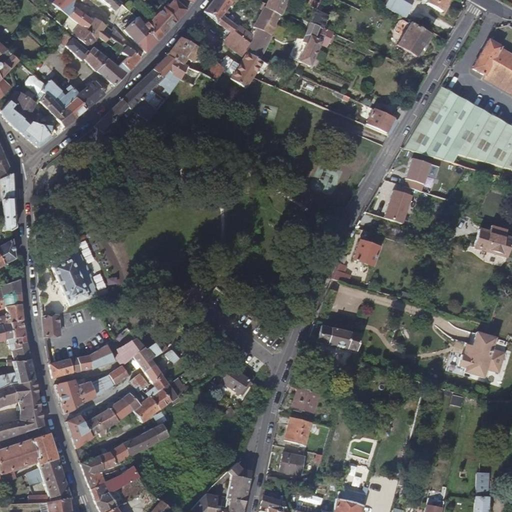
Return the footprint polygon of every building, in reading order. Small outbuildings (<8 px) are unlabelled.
[(67,18),(72,9),(70,7),(72,2),(70,0),(54,0),(50,5),(52,8),(67,18)] [(96,0),(107,8),(114,0),(113,0),(112,0),(111,0),(96,0)] [(119,5),(120,5),(114,0),(107,8),(113,13),(119,5)] [(236,27),(221,17),(230,4),(222,0),(212,0),(202,13),(217,25),(230,34),(231,35),(232,32),(236,27)] [(286,2),(282,0),(267,0),(265,6),(264,5),(263,8),(279,15),(280,16),(286,2)] [(320,0),(308,0),(305,5),(315,11),(318,4),(320,0)] [(380,0),(377,6),(383,9),(387,2),(383,0),(380,0)] [(395,0),(387,0),(387,2),(383,9),(391,13),(397,1),(395,0)] [(439,13),(446,0),(427,0),(424,5),(439,13)] [(172,1),(164,10),(174,23),(185,12),(172,1)] [(391,13),(399,17),(402,11),(405,5),(397,1),(391,13)] [(263,8),(264,5),(260,3),(258,3),(255,8),(261,11),(263,8)] [(136,7),(133,4),(127,12),(130,15),(136,7)] [(315,11),(314,13),(319,15),(322,6),(318,4),(315,11)] [(274,25),(279,15),(263,8),(261,11),(258,17),(267,21),(274,25)] [(78,26),(79,25),(85,29),(90,23),(72,9),(67,18),(78,26)] [(152,21),(149,24),(161,37),(175,23),(174,23),(164,10),(163,9),(159,13),(158,11),(155,14),(156,15),(152,20),(152,21)] [(64,19),(53,11),(48,17),(59,25),(64,19)] [(432,27),(402,11),(399,17),(404,20),(429,33),(432,27)] [(325,18),(319,15),(314,13),(308,23),(321,29),(325,18)] [(149,24),(142,16),(137,21),(141,26),(145,23),(147,26),(149,24)] [(258,17),(252,29),(256,30),(256,29),(261,32),(267,21),(258,17)] [(144,55),(155,43),(141,26),(137,21),(135,18),(122,30),(122,31),(125,35),(132,43),(135,46),(144,55)] [(92,19),(90,23),(85,29),(82,32),(95,41),(98,38),(105,44),(108,38),(107,37),(102,34),(100,32),(102,29),(103,27),(92,19)] [(270,35),(274,25),(267,21),(261,32),(270,35)] [(391,31),(392,33),(395,35),(402,24),(398,22),(396,23),(395,23),(391,31)] [(155,43),(161,37),(149,24),(147,26),(145,23),(141,26),(155,43)] [(332,34),(321,29),(308,23),(305,36),(309,38),(305,45),(297,63),(308,68),(319,43),(326,46),(332,34)] [(272,34),(282,37),(285,26),(275,24),(272,34)] [(402,24),(395,35),(399,37),(394,46),(415,58),(426,37),(406,25),(406,26),(402,24)] [(82,32),(85,29),(79,25),(78,26),(71,35),(76,39),(75,40),(87,49),(95,41),(82,32)] [(270,35),(261,32),(256,29),(256,30),(253,36),(249,44),(245,53),(259,59),(259,58),(270,35)] [(253,36),(244,30),(239,37),(249,44),(253,36)] [(245,53),(249,44),(239,37),(232,32),(231,35),(230,34),(225,40),(229,43),(227,46),(243,56),(238,64),(229,79),(245,89),(251,78),(258,68),(261,70),(264,65),(245,53)] [(63,47),(71,40),(63,34),(57,41),(63,46),(63,47)] [(114,42),(121,47),(122,46),(125,43),(118,37),(114,42)] [(114,42),(108,38),(105,44),(120,55),(125,48),(122,46),(121,47),(114,42)] [(86,53),(71,40),(63,47),(80,62),(82,60),(94,73),(105,60),(91,48),(86,53)] [(164,59),(181,66),(189,57),(192,50),(178,40),(171,49),(164,59)] [(511,75),(511,56),(499,49),(499,48),(487,41),(471,69),(483,76),(490,64),(511,75)] [(139,60),(132,53),(125,48),(120,55),(119,55),(121,56),(122,55),(126,59),(115,68),(124,76),(139,60)] [(3,51),(0,53),(0,79),(7,72),(16,62),(3,51)] [(222,70),(220,73),(229,79),(238,64),(226,56),(216,65),(222,70)] [(185,68),(181,66),(164,59),(151,71),(160,81),(154,86),(162,92),(158,97),(163,101),(178,80),(180,77),(185,68)] [(105,60),(94,73),(95,74),(100,76),(112,87),(113,88),(124,76),(115,68),(105,60)] [(214,82),(220,73),(222,70),(216,65),(214,63),(207,72),(205,77),(214,82)] [(481,80),(511,97),(511,75),(490,64),(483,76),(481,80)] [(39,83),(34,91),(38,94),(48,82),(54,75),(45,68),(38,76),(35,80),(39,83)] [(35,80),(38,76),(30,69),(27,73),(33,78),(35,80)] [(121,106),(125,109),(128,112),(147,93),(154,86),(160,81),(151,71),(119,101),(121,106)] [(198,74),(191,71),(185,80),(184,83),(192,87),(198,74)] [(35,80),(33,78),(29,78),(24,84),(24,87),(36,96),(34,99),(38,102),(43,97),(38,94),(34,91),(39,83),(35,80)] [(0,98),(8,89),(0,80),(0,98)] [(38,94),(43,97),(61,110),(74,99),(84,111),(103,95),(102,94),(93,82),(77,96),(68,86),(64,90),(67,93),(62,98),(58,94),(59,93),(48,82),(38,94)] [(446,95),(447,92),(438,87),(401,150),(451,164),(456,156),(511,172),(511,133),(511,132),(511,129),(495,120),(493,123),(478,114),(480,111),(463,101),(462,104),(446,95)] [(13,92),(6,103),(12,107),(26,117),(29,113),(32,106),(19,95),(18,96),(13,92)] [(462,104),(463,101),(447,92),(446,95),(462,104)] [(73,119),(61,110),(43,97),(38,102),(37,104),(62,129),(73,119)] [(84,111),(74,99),(61,110),(73,119),(84,111)] [(115,119),(116,119),(125,109),(121,106),(119,101),(93,127),(92,128),(95,132),(95,148),(116,127),(111,122),(115,119)] [(6,103),(0,111),(0,115),(3,121),(7,113),(12,107),(6,103)] [(25,129),(26,117),(12,107),(7,113),(25,129)] [(397,122),(371,110),(364,126),(388,137),(397,122)] [(493,123),(495,120),(480,111),(478,114),(493,123)] [(25,129),(7,113),(3,121),(12,129),(20,136),(25,129)] [(29,113),(26,117),(25,129),(28,125),(31,126),(35,115),(29,113)] [(28,125),(25,129),(20,136),(36,149),(48,139),(47,137),(48,136),(46,134),(48,132),(48,128),(38,128),(31,126),(28,125)] [(78,140),(66,150),(74,159),(95,152),(95,148),(95,132),(92,128),(78,140)] [(127,129),(122,134),(128,139),(133,133),(131,131),(130,132),(127,129)] [(133,133),(128,139),(132,143),(137,137),(133,133)] [(430,164),(412,159),(406,179),(424,184),(430,164)] [(0,179),(9,175),(3,161),(0,163),(0,179)] [(0,200),(12,200),(12,199),(9,175),(0,179),(0,200)] [(424,184),(406,179),(404,186),(421,191),(424,184)] [(411,196),(393,190),(385,217),(403,223),(411,196)] [(14,229),(12,200),(0,200),(0,205),(3,231),(9,232),(14,229)] [(510,240),(477,231),(472,249),(505,259),(510,240)] [(11,241),(0,246),(0,261),(2,266),(5,264),(14,260),(11,241)] [(376,249),(357,243),(351,261),(370,267),(376,249)] [(72,266),(67,254),(48,262),(51,268),(50,269),(65,301),(68,307),(87,298),(72,266)] [(338,282),(345,268),(340,266),(335,264),(329,280),(338,282)] [(2,300),(2,301),(4,308),(19,306),(19,294),(2,300)] [(19,306),(4,308),(3,308),(5,313),(3,315),(3,317),(0,317),(0,326),(8,325),(10,324),(19,323),(21,323),(19,306)] [(56,336),(54,317),(40,319),(42,338),(56,336)] [(10,324),(8,325),(14,345),(24,343),(22,338),(23,336),(19,323),(10,324)] [(8,325),(0,326),(0,339),(3,339),(6,348),(8,348),(10,355),(8,356),(10,362),(27,361),(24,343),(14,345),(8,325)] [(357,336),(319,327),(317,335),(316,343),(354,352),(357,336)] [(170,346),(182,335),(175,330),(166,341),(170,346)] [(316,343),(317,335),(308,332),(305,341),(316,343)] [(125,345),(134,340),(128,333),(121,338),(125,345)] [(492,339),(473,333),(466,357),(459,355),(455,366),(462,369),(461,372),(480,377),(483,369),(495,373),(501,353),(489,349),(492,339)] [(120,345),(120,344),(116,337),(109,344),(111,350),(120,345)] [(189,340),(189,339),(186,342),(184,342),(180,346),(186,353),(195,346),(189,341),(189,340)] [(120,367),(130,359),(130,357),(143,349),(134,340),(125,345),(112,353),(114,360),(120,367)] [(130,357),(130,359),(131,359),(138,368),(142,373),(152,365),(148,361),(159,353),(152,343),(144,350),(143,349),(130,357)] [(89,355),(87,356),(74,359),(78,372),(91,369),(111,362),(105,346),(89,355)] [(177,360),(169,351),(163,356),(171,365),(177,360)] [(70,375),(78,372),(74,359),(67,361),(70,375)] [(27,361),(10,362),(12,371),(0,375),(0,390),(8,388),(31,380),(27,361)] [(50,380),(70,375),(67,361),(47,365),(50,380)] [(158,375),(152,365),(142,373),(149,383),(159,376),(158,375)] [(107,376),(108,378),(112,385),(126,376),(120,368),(107,376)] [(224,375),(227,378),(232,371),(229,369),(224,375)] [(232,371),(227,378),(223,384),(236,394),(238,391),(241,388),(246,381),(232,371)] [(145,386),(137,376),(127,383),(133,390),(133,389),(136,393),(145,386)] [(165,385),(159,376),(149,383),(153,389),(145,395),(145,396),(143,398),(141,396),(139,397),(143,402),(161,391),(159,389),(165,385)] [(92,398),(112,385),(108,378),(86,384),(86,385),(74,389),(72,382),(52,386),(62,416),(73,410),(72,407),(92,398)] [(86,385),(86,384),(84,379),(72,382),(74,389),(86,385)] [(40,423),(31,380),(8,388),(0,390),(0,407),(4,407),(17,403),(20,410),(18,420),(5,422),(0,423),(0,439),(8,439),(25,433),(39,428),(39,430),(42,429),(40,423)] [(143,402),(139,397),(136,393),(133,389),(133,390),(126,395),(136,407),(143,402)] [(317,395),(296,389),(290,408),(311,414),(317,395)] [(169,402),(161,391),(143,402),(136,407),(129,411),(130,412),(140,424),(158,409),(169,402)] [(129,411),(136,407),(126,395),(119,400),(120,400),(129,411)] [(130,412),(129,411),(120,400),(105,410),(115,424),(117,423),(128,413),(130,412)] [(229,406),(223,412),(230,418),(236,412),(229,406)] [(489,410),(482,409),(478,448),(479,448),(485,448),(489,410)] [(100,432),(104,430),(115,424),(105,410),(101,412),(92,419),(100,432)] [(74,450),(91,439),(81,425),(82,425),(77,416),(64,423),(74,450)] [(104,430),(100,432),(92,419),(82,425),(81,425),(91,439),(97,435),(100,438),(105,435),(104,430)] [(303,446),(309,423),(290,419),(283,442),(303,446)] [(159,425),(150,429),(158,442),(166,438),(159,425)] [(146,449),(158,442),(150,429),(139,436),(146,449)] [(0,451),(0,473),(5,472),(9,471),(34,463),(36,467),(55,461),(47,436),(0,451)] [(126,443),(121,445),(128,459),(131,457),(146,449),(139,436),(126,443)] [(107,453),(114,464),(128,459),(121,445),(107,453)] [(88,491),(99,485),(94,475),(115,466),(114,464),(107,453),(99,457),(96,457),(88,462),(79,465),(88,491)] [(298,475),(301,458),(281,455),(278,473),(295,476),(298,475)] [(137,478),(146,492),(147,493),(153,499),(166,486),(162,480),(163,479),(162,477),(160,478),(157,473),(159,472),(157,470),(155,471),(152,467),(154,466),(152,463),(150,464),(147,460),(149,459),(148,457),(146,458),(145,458),(144,458),(143,457),(141,458),(142,460),(137,463),(136,461),(134,463),(135,464),(130,467),(131,468),(137,478)] [(36,469),(46,497),(49,504),(67,501),(68,501),(55,461),(36,467),(36,469)] [(349,464),(344,482),(357,486),(363,467),(349,464)] [(240,472),(235,467),(229,472),(234,477),(240,472)] [(116,477),(99,485),(88,491),(93,504),(97,511),(109,511),(115,509),(106,495),(137,478),(131,468),(116,477)] [(187,487),(195,478),(186,470),(178,479),(187,487)] [(188,511),(240,511),(248,477),(244,477),(244,473),(240,472),(234,477),(229,472),(228,473),(226,472),(222,475),(221,476),(208,489),(199,498),(198,499),(193,504),(193,505),(188,511)] [(474,498),(486,498),(487,475),(477,474),(476,474),(474,498)] [(137,478),(106,495),(115,509),(115,511),(122,507),(146,492),(137,478)] [(199,498),(208,489),(195,478),(187,487),(199,498)] [(340,483),(338,496),(362,502),(365,489),(340,483)] [(361,507),(367,508),(370,496),(365,494),(361,507)] [(277,507),(278,503),(261,498),(259,507),(266,509),(265,511),(284,511),(283,505),(282,505),(277,507)] [(487,511),(487,498),(486,498),(474,498),(472,511),(487,511)] [(440,510),(441,503),(426,500),(424,507),(440,510)] [(49,504),(45,505),(46,511),(69,511),(67,501),(49,504)] [(360,511),(361,507),(335,501),(332,511),(360,511)] [(150,511),(167,511),(168,511),(159,502),(150,511)]
